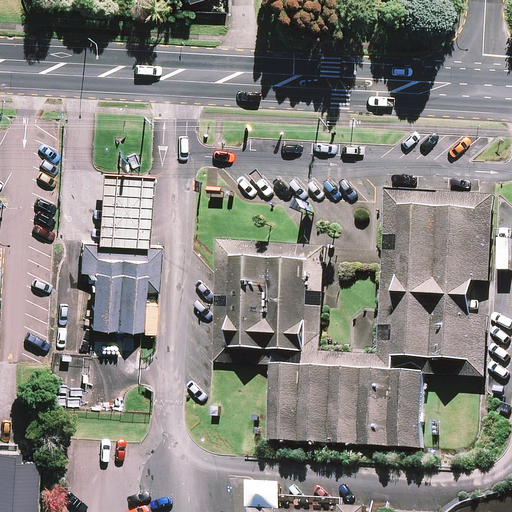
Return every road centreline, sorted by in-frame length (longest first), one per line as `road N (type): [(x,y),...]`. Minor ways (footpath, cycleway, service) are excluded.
road 1 (secondary): [(483,83),(238,78)]
road 2 (secondary): [(238,78),(0,66)]
